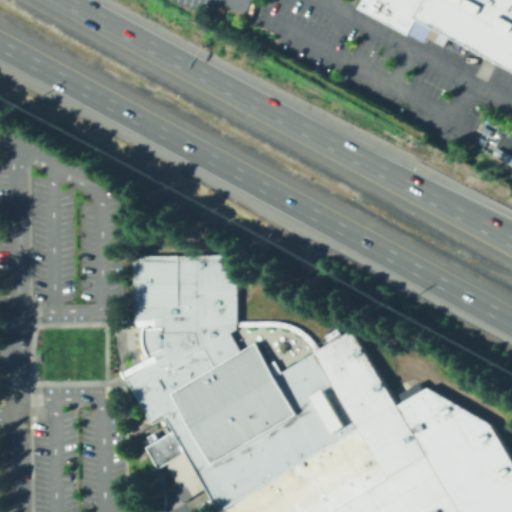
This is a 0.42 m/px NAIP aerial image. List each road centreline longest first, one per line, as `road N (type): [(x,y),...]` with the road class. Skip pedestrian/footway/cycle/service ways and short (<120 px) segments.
road 1 (motorway): [(0,38),(511,318)]
road 2 (motorway): [(511,236),(64,0)]
